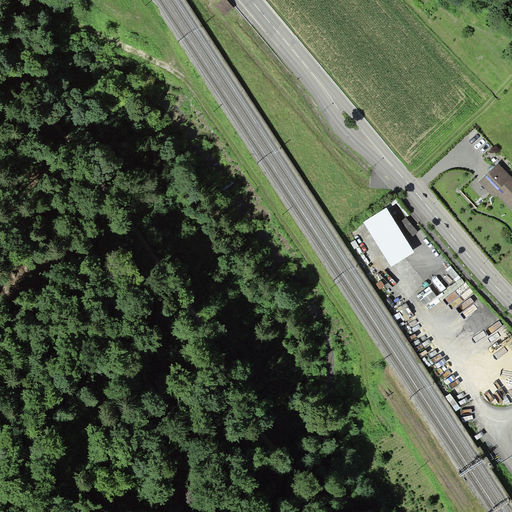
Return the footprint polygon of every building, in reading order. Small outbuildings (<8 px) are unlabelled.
[(226,1),(218,8),(225,16),(233,9),(226,1)] [(499,163),(479,181),(494,197),(497,195),(511,210),(511,209),(511,176),(511,177),(499,163)] [(387,208),(364,222),(392,267),(415,252),(407,241),(397,225),(387,208)] [(405,218),(397,225),(407,241),(418,232),(405,218)] [(415,316),(406,303),(398,308),(407,320),(410,319),(415,316)]
